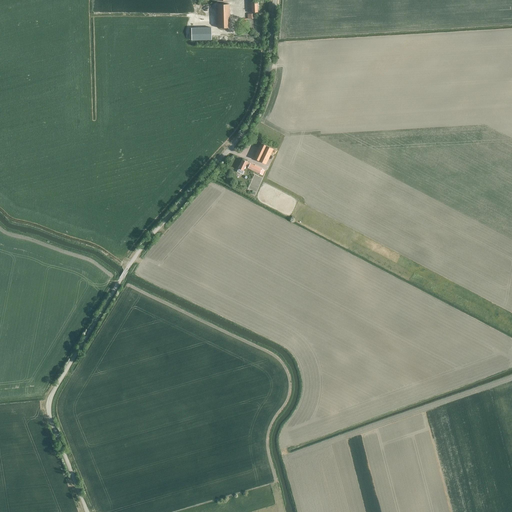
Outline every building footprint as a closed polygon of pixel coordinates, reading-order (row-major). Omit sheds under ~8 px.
[(248,12),(257,12),(256,2),(247,2),(248,12)] [(217,27),(229,27),(228,4),(217,4),(217,27)] [(211,39),(211,27),(191,28),(191,40),(211,39)] [(265,164),(272,149),(260,143),(253,159),(265,164)] [(262,175),(263,172),(260,170),(261,169),(258,167),(258,168),(249,164),(249,163),(241,159),(237,168),(242,171),(245,166),(248,167),(247,168),(258,174),(258,173),(262,175)]
